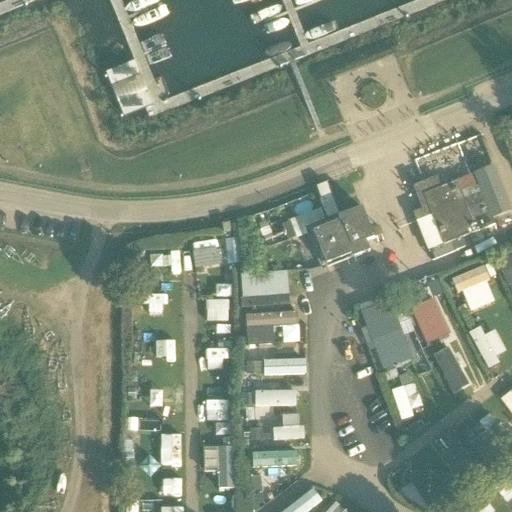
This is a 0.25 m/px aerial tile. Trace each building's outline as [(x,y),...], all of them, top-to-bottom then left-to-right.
[(464,139),(469,169),(485,166),(480,136),(464,139)] [(413,187),(422,210),(423,211),(432,207),(441,230),(439,231),(440,235),(443,234),(446,244),(494,226),(492,219),(511,212),(493,167),(474,175),(479,186),(475,188),(475,186),(460,192),(456,183),(441,189),(437,177),(413,187)] [(326,184),(316,188),(321,199),(330,195),(326,184)] [(319,200),(327,218),(338,214),(330,196),(319,200)] [(313,232),(326,265),(353,255),(354,258),(370,252),(366,242),(374,239),(362,208),(338,218),(340,221),(313,232)] [(218,265),(218,241),(194,242),(194,266),(218,265)] [(511,256),(496,264),(507,287),(511,285),(511,256)] [(453,278),(470,312),(495,300),(486,281),(489,279),(482,264),(453,278)] [(287,271),(239,272),(240,310),(243,310),(244,345),(272,344),(271,327),(296,326),(295,310),(289,310),(287,271)] [(438,281),(423,287),(427,298),(442,293),(438,281)] [(403,292),(410,310),(426,345),(449,335),(433,300),(422,305),(414,287),(403,292)] [(205,322),(229,321),(228,299),(204,300),(205,322)] [(412,360),(390,300),(360,311),(383,371),(412,360)] [(496,328),(483,333),(480,326),(469,330),(485,368),(499,362),(496,354),(505,350),(496,328)] [(157,358),(174,358),(174,340),(156,340),(157,358)] [(469,383),(450,346),(432,356),(451,392),(469,383)] [(207,370),(227,371),(227,351),(207,351),(207,370)] [(246,363),(246,375),(262,375),(262,363),(246,363)] [(401,416),(423,408),(408,369),(386,377),(401,416)] [(160,385),(161,413),(171,413),(170,385),(160,385)] [(511,413),(511,422),(510,424),(511,426),(511,387),(500,397),(511,413)] [(207,397),(207,420),(229,419),(228,397),(207,397)] [(489,412),(479,420),(492,437),(502,430),(489,412)] [(281,414),(282,436),(299,436),(299,413),(281,414)] [(251,441),(263,441),(263,429),(250,430),(251,441)] [(435,438),(447,463),(465,455),(454,430),(435,438)] [(181,465),(182,434),(161,433),(160,465),(181,465)] [(228,470),(228,446),(201,446),(201,470),(228,470)] [(295,466),(294,450),(249,452),(249,468),(295,466)] [(259,476),(251,477),(253,494),(261,494),(259,476)] [(507,499),(511,495),(511,480),(511,479),(498,488),(507,499)] [(307,511),(322,500),(310,486),(280,511),(307,511)] [(347,511),(335,501),(324,511),(347,511)]
